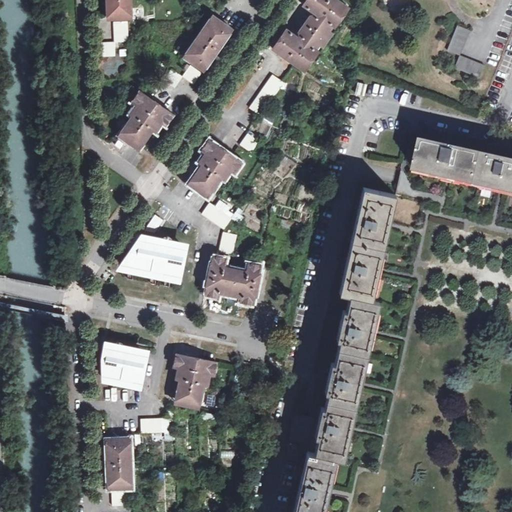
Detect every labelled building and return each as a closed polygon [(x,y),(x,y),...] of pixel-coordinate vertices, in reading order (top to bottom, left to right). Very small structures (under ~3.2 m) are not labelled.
[(131,0),(107,0),(108,18),(132,17),(131,0)] [(317,51),(315,49),(320,43),(323,45),(331,33),(328,31),(332,25),(335,26),(348,6),(338,0),(306,0),(304,4),(318,14),(316,16),(314,15),(311,16),(300,31),(300,34),(302,36),(300,39),(287,29),(274,48),(304,70),(317,51)] [(232,30),(213,16),(184,56),(204,69),(232,30)] [(115,21),(115,42),(130,41),(129,20),(115,21)] [(448,49),(460,55),(470,30),(458,25),(448,49)] [(116,56),(115,42),(101,42),(102,56),(116,56)] [(486,64),(460,55),(455,67),(480,78),(486,64)] [(191,64),(183,76),(194,84),(202,73),(191,64)] [(174,87),(183,76),(171,68),(163,80),(174,87)] [(162,82),(152,74),(143,86),(154,94),(162,82)] [(284,82),(273,75),(250,107),(261,115),(284,82)] [(364,95),(367,84),(358,83),(356,93),(364,95)] [(152,129),(155,131),(162,122),(165,124),(172,114),(140,91),(133,101),(136,104),(130,112),(133,115),(119,134),(139,148),(152,129)] [(259,141),(248,133),(240,145),(251,152),(259,141)] [(222,177),(225,179),(231,170),(234,173),(241,163),(209,140),(202,149),(205,152),(199,160),(202,163),(188,182),(208,197),(222,177)] [(511,194),(511,160),(425,141),(418,174),(511,194)] [(324,511),(337,458),(344,460),(380,301),(372,299),(395,194),(363,187),(339,293),(349,295),(346,310),(343,309),(336,340),(339,340),(334,363),(331,362),(325,392),(328,393),(325,407),(321,407),(314,437),(318,438),(314,453),(307,451),(293,511),(324,511)] [(232,217),(210,202),(202,213),(224,228),(232,217)] [(155,216),(147,228),(154,230),(161,219),(155,216)] [(236,234),(223,232),(219,251),(232,254),(236,234)] [(159,233),(158,241),(140,238),(138,248),(134,247),(122,264),(128,265),(133,266),(150,270),(156,271),(164,273),(170,274),(179,276),(185,247),(170,244),(171,241),(172,239),(172,237),(171,235),(169,234),(168,234),(166,234),(159,233)] [(132,233),(124,245),(129,246),(137,234),(132,233)] [(219,292),(242,297),(241,300),(253,303),(261,265),(248,263),(247,271),(224,266),(226,258),(214,256),(206,293),(218,296),(219,292)] [(104,358),(104,375),(107,375),(115,377),(126,379),(134,381),(140,382),(146,353),(122,348),(123,346),(122,344),(120,342),(118,341),(116,343),(107,341),(106,346),(108,346),(105,358),(104,358)] [(204,383),(208,384),(210,373),(214,374),(216,362),(177,354),(174,366),(179,367),(177,377),(180,378),(175,402),(199,407),(204,383)] [(202,412),(201,420),(215,422),(216,414),(202,412)] [(309,447),(315,419),(300,416),(294,414),(288,440),(287,442),(309,447)] [(162,418),(141,419),(142,433),(162,432),(162,418)] [(131,438),(107,439),(108,488),(133,486),(131,438)] [(133,490),(112,491),(113,505),(133,504),(133,490)]
